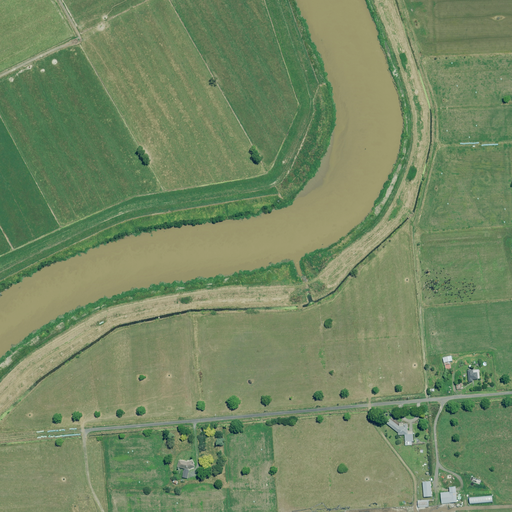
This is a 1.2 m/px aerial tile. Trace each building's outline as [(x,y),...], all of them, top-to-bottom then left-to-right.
[(450,362),(453,361),(452,356),(443,358),(444,363),(445,363),(446,370),(451,369),(450,362)] [(480,379),(479,369),(468,370),(469,382),(473,382),(473,380),(480,379)] [(403,423),(399,423),(399,426),(389,418),(386,422),(399,432),(399,435),(405,435),(406,445),(412,445),(412,442),(414,441),(413,432),(408,432),(408,424),(403,424),(403,423)] [(196,467),(193,460),(190,461),(185,461),(179,460),(178,467),(185,469),(183,477),(188,478),(190,469),(196,467)] [(432,496),(431,482),(423,482),(424,497),(432,496)] [(458,502),(456,487),(450,487),(450,492),(441,493),(442,504),(458,502)]
